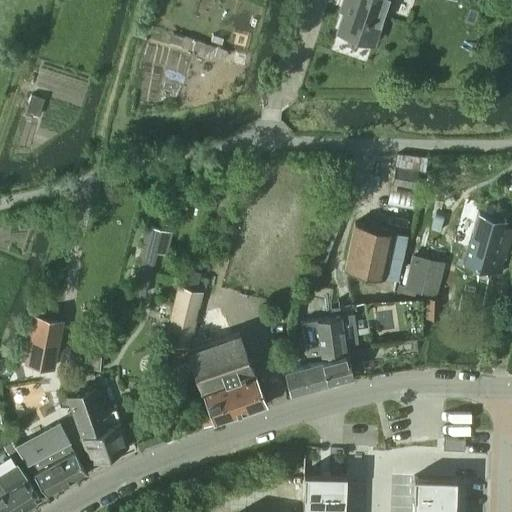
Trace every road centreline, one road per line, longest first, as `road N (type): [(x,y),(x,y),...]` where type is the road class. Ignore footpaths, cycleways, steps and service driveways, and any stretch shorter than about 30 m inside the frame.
road 1 (unclassified): [(0,206),(93,178),(259,146),(511,149)]
road 2 (unclassified): [(59,511),(100,484),(364,393),(431,382),(505,386)]
road 3 (track): [(93,178),(145,0)]
road 4 (unclassified): [(501,511),(505,386)]
